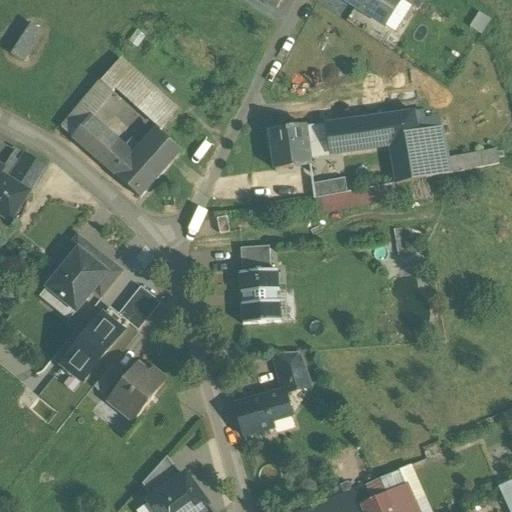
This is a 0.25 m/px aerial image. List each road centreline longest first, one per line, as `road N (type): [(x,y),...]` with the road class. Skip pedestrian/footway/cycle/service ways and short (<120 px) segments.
road 1 (residential): [(303,0),(170,254)]
road 2 (residential): [(245,511),(170,254)]
road 3 (residential): [(170,254),(66,155),(0,121)]
